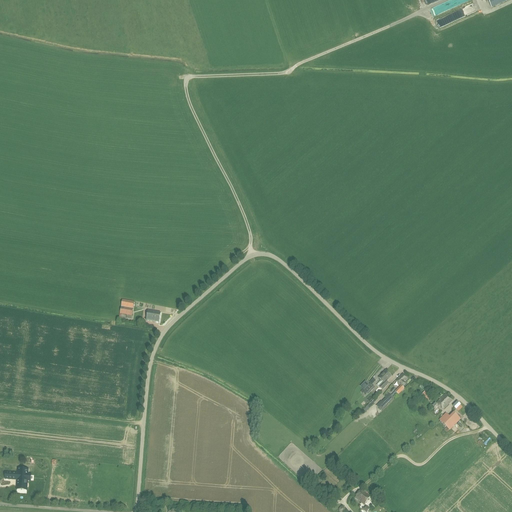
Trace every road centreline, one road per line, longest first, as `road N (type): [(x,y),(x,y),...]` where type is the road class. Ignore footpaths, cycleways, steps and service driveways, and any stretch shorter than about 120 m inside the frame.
road 1 (unclassified): [(511,448),(456,395),(375,352),(274,257),(256,254),(176,318),(154,348),(136,511)]
road 2 (track): [(439,2),(288,72),(190,76)]
road 3 (track): [(0,29),(78,49),(183,59),(190,76)]
road 4 (track): [(190,76),(188,103),(241,209),(249,256)]
road 5 (unknown): [(357,511),(350,495),(390,462),(425,459),(488,426)]
